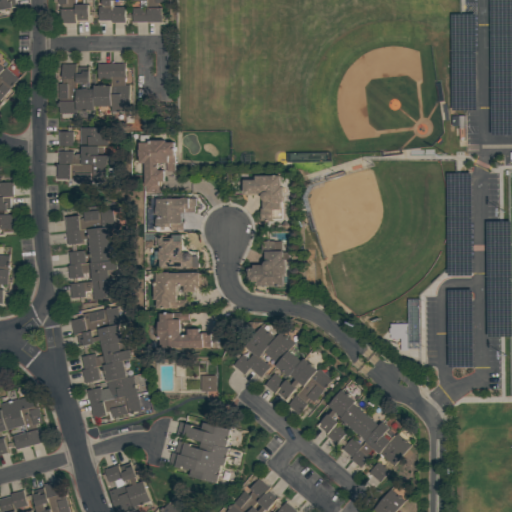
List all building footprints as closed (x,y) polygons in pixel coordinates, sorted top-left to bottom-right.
[(0,0),(14,0),(15,6),(0,8),(0,0)] [(111,0),(111,7),(111,20),(98,20),(98,6),(102,6),(102,0),(111,0)] [(511,0),(491,0),(492,134),(511,134),(511,0)] [(75,4),(89,3),(89,20),(75,20),(75,8),(75,4)] [(124,7),(124,22),(111,23),(111,20),(111,7),(124,7)] [(146,7),(161,7),(161,22),(147,22),(146,8),(146,7)] [(61,8),(75,8),(75,20),(75,23),(61,23),(61,8)] [(146,8),(147,22),(132,22),(132,8),(146,8)] [(477,13),(453,14),(453,109),(478,109),(477,13)] [(75,63),(76,73),(76,110),(76,113),(57,113),(57,100),(58,100),(58,83),(61,83),(61,64),(75,63)] [(110,63),(111,106),(94,106),(94,88),(93,85),(97,85),(97,63),(110,63)] [(110,63),(124,63),(125,84),(129,84),(129,112),(111,113),(111,106),(110,63)] [(0,72),(4,68),(5,67),(18,79),(14,83),(15,84),(12,87),(11,86),(0,99),(0,72)] [(76,73),(82,72),(82,71),(89,71),(89,88),(94,88),(94,106),(94,110),(76,110),(76,73)] [(58,146),(59,131),(72,131),(72,127),(107,128),(106,147),(98,147),(81,146),(58,146)] [(173,143),(173,172),(166,172),(165,163),(158,163),(158,170),(164,170),(164,183),(159,183),(160,193),(145,193),(144,163),(139,163),(138,143),(147,143),(146,140),(165,140),(165,143),(173,143)] [(58,164),(58,151),(72,151),(72,155),(75,155),(75,153),(79,154),(79,155),(81,155),(81,146),(98,147),(97,155),(113,156),(112,165),(93,165),(58,164)] [(113,168),(112,183),(75,182),(75,179),(56,178),(56,164),(58,164),(93,165),(93,168),(113,168)] [(472,172),(448,172),(449,275),(473,275),(472,172)] [(260,208),(263,208),(263,198),(262,198),(261,197),(261,196),(261,194),(243,195),(243,179),(255,179),(254,174),(280,174),(280,185),(282,185),(282,201),(280,201),(280,209),(271,209),(271,220),(260,221),(260,208)] [(0,181),(12,181),(12,196),(9,196),(0,196),(0,181)] [(0,196),(9,196),(10,210),(0,210),(0,196)] [(194,198),(194,212),(181,212),(182,226),(160,226),(160,231),(152,231),(151,220),(156,220),(156,215),(152,215),(152,207),(156,207),(156,199),(194,198)] [(65,232),(64,217),(79,215),(79,219),(83,218),(82,212),(97,210),(97,211),(112,209),(114,226),(108,226),(65,232)] [(0,214),(13,214),(14,229),(0,229),(0,214)] [(511,221),(487,221),(489,336),(511,336),(511,221)] [(65,232),(108,226),(110,243),(90,246),(89,246),(88,239),(83,240),(83,243),(67,245),(65,232)] [(192,255),(198,255),(199,266),(159,267),(159,259),(154,259),(154,250),(159,250),(159,237),(171,237),(171,234),(181,234),(182,251),(188,251),(189,252),(190,252),(191,253),(192,254),(192,255)] [(263,264),(263,263),(263,262),(264,261),(264,260),(264,252),(260,252),(260,241),(274,240),(274,249),(282,249),(283,257),(284,257),(285,273),(283,273),(283,285),(257,285),(257,281),(248,281),(248,274),(245,274),(245,266),(252,266),(252,264),(263,264)] [(90,246),(110,243),(112,260),(92,263),(90,246)] [(68,252),(83,250),(85,263),(69,265),(68,252)] [(6,285),(0,284),(0,255),(9,256),(6,285)] [(67,265),(69,265),(85,263),(92,263),(112,260),(116,260),(117,269),(108,270),(109,279),(92,281),(92,276),(69,278),(67,265)] [(204,272),(205,286),(195,286),(195,291),(183,291),(183,286),(176,286),(176,300),(187,300),(188,307),(156,308),(156,299),(153,300),(153,282),(155,282),(155,273),(162,272),(168,271),(168,272),(204,272)] [(70,284),(92,281),(109,279),(116,278),(118,297),(92,300),(91,290),(84,291),(84,297),(71,298),(70,284)] [(473,289),(449,290),(449,347),(474,347),(473,289)] [(120,324),(118,324),(97,329),(91,330),(75,334),(73,334),(69,320),(84,316),(83,314),(116,306),(120,324)] [(187,312),(188,321),(179,321),(179,334),(187,333),(186,328),(198,328),(198,333),(209,332),(209,347),(160,348),(160,338),(157,338),(157,321),(159,321),(159,313),(187,312)] [(118,324),(122,341),(118,342),(101,346),(99,340),(93,341),(94,343),(82,345),(81,342),(77,343),(75,334),(91,330),(92,335),(98,334),(97,329),(118,324)] [(243,374),(232,365),(242,353),(248,358),(252,353),(243,346),(261,325),(275,337),(263,351),(258,357),(249,367),(243,374)] [(294,343),(289,349),(277,363),(263,351),(275,337),(280,331),(294,343)] [(129,349),(131,358),(122,360),(102,365),(96,366),(83,369),(80,357),(94,353),(95,357),(103,355),(101,346),(118,342),(120,351),(129,349)] [(302,360),(290,374),(288,376),(275,365),(277,363),(289,349),(302,360)] [(258,357),(269,367),(260,377),(249,367),(258,357)] [(318,369),(303,386),(299,382),(295,386),(296,387),(283,402),(273,393),(274,393),(283,381),(286,379),(291,383),(295,379),(290,374),(302,360),(304,357),(318,369)] [(122,360),(126,377),(106,381),(102,365),(122,360)] [(96,366),(99,379),(84,382),(81,370),(83,369),(96,366)] [(318,368),(332,380),(300,417),(287,405),(303,386),(318,369),(318,368)] [(0,385),(9,384),(6,370),(0,371),(0,385)] [(274,373),(283,381),(274,393),(264,384),(274,373)] [(132,375),(136,393),(109,400),(105,382),(106,381),(126,377),(132,375)] [(201,375),(215,375),(216,390),(201,391),(201,375)] [(99,387),(103,401),(89,404),(88,404),(85,390),(99,387)] [(355,401),(353,403),(342,417),(336,412),(332,417),(337,422),(325,436),(316,428),(328,414),(333,409),(328,405),(342,389),(355,401)] [(136,393),(140,411),(111,417),(110,414),(92,418),(89,404),(103,401),(109,400),(136,393)] [(17,399),(33,394),(41,422),(38,423),(43,442),(30,445),(17,399)] [(0,403),(17,399),(30,445),(12,450),(6,430),(0,408),(0,403)] [(366,414),(338,447),(325,436),(337,422),(342,417),(353,403),(366,414)] [(379,425),(351,458),(338,447),(366,414),(379,425)] [(227,447),(204,441),(175,434),(179,421),(201,426),(202,421),(230,428),(229,433),(228,433),(227,437),(229,437),(227,447)] [(396,433),(379,453),(375,450),(360,468),(349,459),(351,458),(379,425),(382,422),(396,433)] [(14,435),(18,449),(46,441),(42,427),(14,435)] [(398,431),(412,443),(379,481),(368,473),(377,462),(383,467),(388,461),(379,453),(396,433),(398,431)] [(204,441),(227,447),(228,447),(227,452),(226,452),(225,455),(227,456),(224,465),(221,465),(174,453),(177,440),(202,446),(204,441)] [(221,465),(219,474),(218,473),(215,482),(189,475),(191,468),(182,466),(181,468),(168,464),(171,452),(174,453),(221,465)] [(119,469),(136,463),(150,500),(133,506),(119,469)] [(117,464),(119,469),(133,506),(134,509),(125,511),(114,511),(100,470),(117,464)] [(224,511),(243,491),(245,492),(257,478),(268,487),(264,492),(246,511),(224,511)] [(44,484),(58,480),(61,492),(64,492),(69,511),(51,511),(45,491),(44,484)] [(397,510),(395,511),(371,511),(397,482),(411,494),(397,510)] [(23,491),(29,511),(32,510),(32,511),(15,511),(11,496),(10,494),(23,491)] [(45,491),(51,511),(37,511),(32,494),(45,491)] [(278,504),(270,511),(246,511),(264,492),(278,504)] [(0,499),(11,496),(15,511),(1,511),(0,504),(0,499)] [(295,510),(293,511),(275,511),(285,501),(295,510)] [(177,511),(158,511),(167,502),(177,511)]
